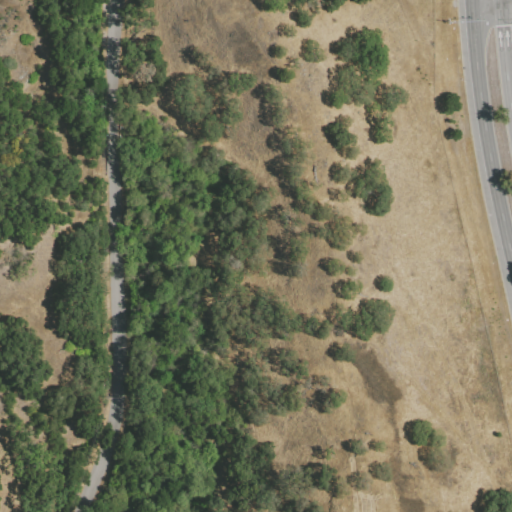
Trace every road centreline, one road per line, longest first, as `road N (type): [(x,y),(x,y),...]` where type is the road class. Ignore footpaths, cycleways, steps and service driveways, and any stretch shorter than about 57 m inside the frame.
road 1 (tertiary): [(113,141),(120,389),(108,452),(80,511)]
road 2 (trunk): [(467,0),(481,130),(511,281)]
